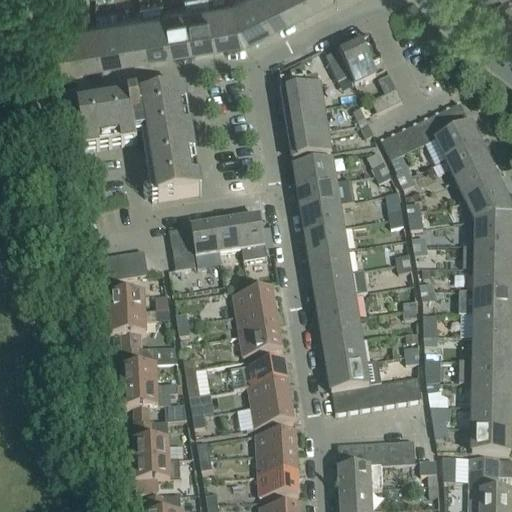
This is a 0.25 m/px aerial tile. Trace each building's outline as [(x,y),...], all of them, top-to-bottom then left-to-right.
[(208,0),(185,0),(187,9),(193,46),(215,43),(208,0)] [(231,0),(208,0),(215,43),(239,39),(232,2),(231,0)] [(271,24),(258,0),(236,0),(233,2),(232,2),(239,39),(248,36),(271,24)] [(291,14),(284,0),(258,0),(271,24),(291,14)] [(312,4),(309,0),(284,0),(291,14),(312,4)] [(170,50),(164,13),(162,2),(140,6),(142,16),(148,53),(170,50)] [(193,46),(187,9),(164,13),(170,50),(193,46)] [(148,53),(142,16),(119,20),(125,57),(148,53)] [(125,57),(119,20),(96,24),(102,61),(125,57)] [(102,61),(96,24),(74,27),(80,64),(102,61)] [(80,64),(74,27),(51,31),(57,68),(80,64)] [(371,68),(381,63),(370,39),(337,55),(349,80),(354,89),(376,78),(371,68)] [(349,80),(337,55),(325,61),(337,86),(349,80)] [(290,81),(280,83),(285,118),(322,111),(318,88),(317,77),(305,79),(304,67),(289,74),(290,81)] [(183,94),(157,99),(155,88),(156,88),(156,87),(126,92),(126,94),(127,93),(128,97),(75,105),(75,107),(76,106),(84,154),(83,154),(83,155),(142,145),(152,205),(153,205),(153,204),(199,196),(199,197),(201,197),(184,93),(183,93),(183,94)] [(401,104),(395,93),(370,105),(376,116),(401,104)] [(459,106),(446,112),(457,132),(469,126),(459,106)] [(326,134),(322,111),(285,118),(289,140),(326,134)] [(352,115),(359,129),(366,125),(359,112),(352,115)] [(457,132),(446,112),(437,116),(446,137),(457,132)] [(446,137),(437,116),(425,122),(435,142),(446,137)] [(436,143),(435,142),(425,122),(414,127),(425,148),(436,143)] [(373,139),(366,125),(359,129),(366,142),(373,139)] [(457,132),(446,137),(435,142),(436,143),(446,164),(479,148),(469,126),(457,132)] [(425,148),(414,127),(404,132),(414,154),(425,148)] [(414,154),(404,132),(393,137),(403,159),(414,154)] [(329,157),(326,134),(289,140),(292,163),(329,157)] [(403,159),(393,137),(380,143),(390,165),(403,159)] [(489,168),(479,148),(446,164),(455,184),(489,168)] [(334,187),(331,163),(294,169),(298,192),(334,187)] [(386,174),(383,167),(371,173),(375,180),(386,174)] [(498,189),(489,168),(455,184),(465,205),(498,189)] [(407,173),(396,178),(399,186),(411,181),(407,173)] [(378,187),(390,181),(386,174),(375,180),(378,187)] [(414,187),(411,181),(399,186),(403,193),(414,187)] [(338,209),(334,187),(298,192),(301,215),(338,209)] [(511,217),(498,189),(465,205),(476,227),(511,224),(511,217)] [(419,207),(406,209),(407,217),(420,215),(419,207)] [(342,232),(338,209),(301,215),(305,238),(342,232)] [(402,222),(401,214),(388,216),(389,224),(402,222)] [(421,223),(420,215),(407,217),(408,225),(421,223)] [(236,224),(241,253),(243,265),(266,262),(259,220),(236,224)] [(403,230),(402,222),(389,224),(390,231),(403,230)] [(241,253),(236,224),(213,228),(218,257),(241,253)] [(511,250),(511,224),(476,227),(475,250),(511,250)] [(195,257),(172,261),(174,274),(197,270),(198,273),(220,269),(218,257),(213,228),(190,231),(193,245),(195,257)] [(193,245),(190,231),(168,235),(170,248),(193,245)] [(346,254),(342,232),(305,238),(309,260),(346,254)] [(396,237),(393,243),(393,249),(403,247),(401,237),(396,237)] [(423,241),(411,243),(413,251),(425,249),(423,241)] [(195,257),(193,245),(170,248),(172,261),(195,257)] [(426,257),(425,249),(413,251),(414,259),(426,257)] [(511,273),(511,250),(475,250),(475,273),(511,273)] [(144,254),(131,257),(135,280),(148,278),(144,254)] [(349,277),(346,254),(309,260),(312,283),(349,277)] [(135,280),(131,257),(118,259),(121,283),(135,280)] [(121,283),(118,259),(105,261),(109,285),(121,283)] [(409,267),(408,259),(395,261),(396,269),(409,267)] [(109,285),(105,261),(91,263),(95,287),(109,285)] [(410,275),(409,267),(396,269),(398,277),(410,275)] [(511,296),(511,273),(475,273),(474,296),(511,296)] [(363,274),(349,277),(312,283),(316,305),(353,299),(367,297),(363,274)] [(258,283),(246,284),(247,293),(259,291),(258,283)] [(247,293),(246,284),(236,286),(237,295),(247,293)] [(108,297),(109,318),(144,316),(143,296),(129,296),(128,287),(110,288),(110,297),(108,297)] [(431,287),(419,289),(420,297),(433,295),(431,287)] [(232,299),(235,320),(275,314),(271,293),(232,299)] [(434,303),(433,295),(420,297),(422,305),(434,303)] [(460,296),(460,319),(474,319),(511,319),(511,307),(511,296),(474,296),(460,296)] [(357,322),(353,299),(316,305),(320,328),(357,322)] [(416,314),(416,306),(403,307),(403,315),(416,314)] [(278,334),(275,314),(235,320),(239,340),(278,334)] [(416,322),(416,314),(403,315),(403,323),(416,322)] [(156,316),(144,316),(109,318),(109,339),(120,338),(121,355),(141,354),(140,338),(145,337),(145,326),(156,325),(156,316)] [(186,318),(175,320),(177,330),(187,328),(186,318)] [(511,342),(511,319),(474,319),(473,342),(511,342)] [(360,344),(357,322),(320,328),(324,350),(360,344)] [(189,339),(187,328),(177,330),(179,340),(189,339)] [(436,333),(423,334),(423,342),(436,341),(436,333)] [(282,355),(278,334),(239,340),(242,361),(282,355)] [(416,340),(405,340),(405,350),(416,350),(416,340)] [(436,349),(436,341),(423,342),(423,349),(436,349)] [(511,365),(511,342),(473,342),(473,365),(511,365)] [(364,367),(360,344),(324,350),(327,373),(364,367)] [(418,359),(417,351),(405,352),(405,360),(418,359)] [(122,371),(119,371),(120,391),(156,390),(155,369),(177,368),(175,352),(141,354),(121,355),(122,371)] [(418,368),(418,359),(405,360),(405,368),(418,368)] [(193,364),(183,366),(185,376),(195,374),(193,364)] [(459,364),(458,387),(472,387),(510,388),(511,365),(473,365),(459,364)] [(283,365),(244,371),(229,374),(233,395),(247,392),(286,386),(283,365)] [(364,367),(327,373),(331,396),(344,394),(356,392),(368,390),(380,388),(381,388),(377,365),(364,367)] [(199,400),(195,374),(185,376),(189,402),(199,400)] [(437,379),(425,381),(426,389),(439,387),(437,379)] [(421,405),(418,382),(404,384),(408,407),(421,405)] [(408,407),(404,384),(392,386),(395,409),(408,407)] [(290,406),(286,386),(247,392),(251,412),(290,406)] [(395,409),(392,386),(381,388),(380,388),(383,411),(395,409)] [(440,395),(439,387),(426,389),(427,397),(430,412),(442,410),(450,410),(448,394),(440,395)] [(510,411),(510,388),(472,387),(472,410),(510,411)] [(383,411),(380,388),(368,390),(371,413),(383,411)] [(156,390),(120,391),(121,413),(132,412),(133,427),(149,426),(148,411),(169,410),(168,399),(177,398),(176,389),(156,390)] [(371,413),(368,390),(356,392),(360,415),(371,413)] [(360,415),(356,392),(344,394),(348,417),(360,415)] [(348,417),(344,394),(331,396),(335,419),(348,417)] [(210,399),(199,400),(189,402),(190,412),(192,422),(202,420),(213,419),(210,399)] [(293,427),(290,406),(251,412),(254,433),(293,427)] [(450,411),(450,410),(442,410),(430,412),(433,435),(446,433),(444,426),(449,425),(450,411)] [(509,434),(510,411),(472,410),(471,433),(509,434)] [(204,431),(202,420),(192,422),(194,433),(204,431)] [(167,426),(149,426),(133,427),(134,436),(137,435),(138,444),(131,444),(133,465),(169,463),(167,426)] [(447,441),(446,433),(433,435),(435,443),(447,441)] [(509,457),(509,434),(471,433),(471,456),(509,457)] [(295,437),(291,437),(255,439),(256,460),(296,458),(295,437)] [(413,445),(399,446),(401,469),(414,468),(413,445)] [(388,469),(387,446),(375,447),(377,470),(380,470),(388,469)] [(401,469),(399,446),(387,446),(388,469),(401,469)] [(209,463),(207,447),(197,449),(199,464),(209,463)] [(377,470),(375,447),(363,448),(364,470),(368,470),(377,470)] [(352,471),(351,448),(337,449),(338,471),(352,471)] [(364,470),(363,448),(351,448),(352,471),(364,470)] [(297,478),(296,458),(256,460),(257,480),(297,478)] [(454,487),(455,462),(441,462),(443,487),(454,487)] [(497,494),(497,463),(470,462),(469,494),(468,511),(510,511),(511,494),(497,494)] [(169,464),(169,463),(133,465),(134,486),(170,484),(179,483),(178,463),(169,464)] [(211,473),(209,463),(199,464),(201,475),(211,473)] [(380,470),(377,470),(368,470),(364,470),(352,471),(338,471),(340,495),(369,493),(381,492),(380,470)] [(298,499),(297,478),(257,480),(258,501),(298,499)] [(436,490),(436,479),(427,479),(427,490),(436,490)] [(437,500),(436,490),(427,490),(428,500),(437,500)] [(370,511),(369,493),(340,495),(340,511),(370,511)] [(215,499),(205,500),(207,511),(217,509),(215,499)] [(164,508),(164,500),(145,501),(146,509),(164,508)] [(179,511),(179,500),(164,500),(164,508),(146,509),(145,511),(179,511)]
